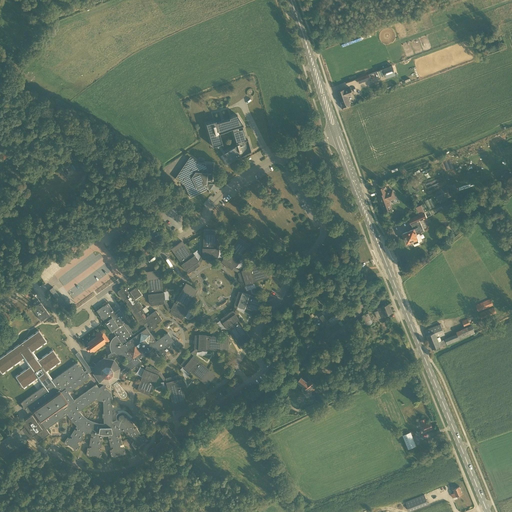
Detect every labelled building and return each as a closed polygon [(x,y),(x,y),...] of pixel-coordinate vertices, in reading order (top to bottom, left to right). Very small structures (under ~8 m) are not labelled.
[(359,83),(367,80),(365,75),(357,78),(359,83)] [(343,107),(350,104),(347,96),(353,94),(350,87),(337,92),(343,107)] [(251,150),(250,148),(248,139),(246,139),(243,128),(239,130),(238,127),(244,125),(237,115),(229,117),(229,119),(216,123),(216,121),(215,121),(206,124),(206,123),(206,124),(213,146),(222,143),(222,144),(219,132),(232,129),(236,142),(236,145),(234,146),(235,146),(225,152),(225,153),(230,161),(240,155),(241,156),(248,152),(251,150)] [(214,184),(214,183),(212,183),(213,163),(199,162),(190,156),(175,178),(184,185),(190,197),(208,189),(209,191),(209,190),(213,184),(214,184)] [(452,167),(451,164),(448,165),(447,161),(443,162),(445,169),(452,167)] [(429,192),(439,188),(437,184),(444,181),(442,176),(425,183),(429,192)] [(386,194),(385,193),(386,193),(384,187),(378,189),(380,195),(378,196),(384,211),(391,209),(388,201),(394,199),(392,192),(386,194)] [(438,201),(450,196),(446,187),(434,192),(438,201)] [(416,207),(419,215),(425,212),(421,204),(416,207)] [(470,213),(466,204),(461,206),(456,208),(460,218),(470,213)] [(415,216),(413,217),(409,219),(413,229),(403,233),(405,239),(407,243),(412,241),(414,244),(419,242),(416,235),(417,234),(416,233),(420,231),(420,232),(424,230),(421,225),(420,220),(427,217),(425,212),(419,215),(415,216)] [(202,256),(203,256),(203,259),(216,259),(216,256),(218,256),(218,248),(216,248),(217,234),(203,233),(203,248),(202,248),(202,256)] [(223,258),(224,259),(221,262),(226,265),(225,266),(227,267),(228,266),(232,269),(234,266),(235,267),(240,261),(239,260),(247,249),(237,241),(228,252),(227,252),(223,258)] [(185,271),(186,270),(188,273),(199,265),(197,263),(197,262),(198,262),(194,255),(192,256),(184,244),(173,252),(182,264),(181,264),(185,271)] [(249,268),(241,270),(242,272),(238,273),(240,278),(238,278),(239,281),(241,280),(242,285),(246,284),(246,285),(253,283),(253,282),(267,277),(263,265),(249,269),(249,268)] [(150,301),(151,305),(164,303),(163,300),(164,299),(163,292),(162,292),(160,278),(147,279),(149,294),(148,294),(149,301),(150,301)] [(112,332),(113,331),(117,336),(115,337),(113,339),(112,341),(111,343),(111,346),(112,349),(113,351),(108,355),(107,359),(104,359),(102,360),(100,361),(98,363),(96,365),(95,367),(91,367),(84,372),(78,362),(59,375),(58,375),(57,375),(56,375),(41,354),(38,356),(36,355),(35,355),(33,355),(32,356),(31,358),(31,359),(31,361),(28,363),(43,385),(42,385),(42,386),(42,387),(20,403),(27,413),(30,411),(32,413),(34,411),(35,413),(22,422),(25,426),(20,430),(18,426),(8,433),(8,434),(9,436),(0,442),(0,451),(2,454),(3,453),(4,455),(17,446),(18,448),(19,448),(28,441),(25,437),(29,435),(32,439),(34,438),(37,442),(49,433),(49,434),(50,433),(46,429),(67,414),(72,421),(75,424),(77,426),(75,427),(77,429),(76,430),(74,429),(70,436),(72,437),(71,438),(70,438),(69,438),(68,437),(64,443),(67,445),(68,444),(74,448),(73,449),(76,451),(80,445),(78,444),(79,443),(78,442),(79,441),(80,442),(84,435),(83,434),(84,433),(85,434),(87,432),(89,433),(91,434),(91,436),(93,436),(93,438),(91,438),(89,445),(91,446),(91,448),(90,447),(90,448),(87,448),(86,455),(90,455),(90,454),(97,455),(97,456),(101,457),(102,450),(100,450),(100,449),(99,449),(99,447),(101,447),(102,440),(100,439),(101,437),(103,438),(103,436),(105,436),(108,435),(108,438),(111,437),(111,439),(109,440),(111,447),(113,447),(113,448),(112,449),(112,450),(110,450),(111,457),(115,456),(115,455),(121,454),(122,454),(126,453),(124,447),(122,447),(122,446),(120,447),(120,445),(122,444),(120,437),(118,437),(118,435),(120,435),(119,433),(122,432),(124,431),(125,433),(127,431),(128,433),(126,434),(131,440),(132,439),(134,441),(133,442),(131,444),(135,449),(138,447),(138,446),(143,442),(144,443),(147,441),(143,435),(142,437),(141,436),(140,436),(139,435),(140,434),(136,427),(134,429),(133,427),(135,426),(131,421),(130,421),(129,419),(131,418),(126,413),(119,413),(116,420),(112,421),(112,392),(107,389),(106,389),(106,387),(106,386),(106,383),(107,383),(108,383),(109,383),(110,383),(112,382),(114,380),(116,379),(117,377),(118,376),(118,374),(122,375),(141,362),(139,360),(155,349),(156,350),(155,351),(157,354),(161,355),(163,353),(164,354),(166,352),(168,351),(170,350),(171,350),(174,348),(174,345),(172,342),(171,342),(170,340),(168,342),(164,337),(162,337),(157,340),(151,331),(156,327),(157,324),(161,321),(161,319),(155,311),(149,315),(146,317),(143,313),(145,312),(142,308),(143,306),(137,299),(143,295),(135,285),(130,289),(128,286),(124,289),(127,293),(125,294),(125,297),(126,299),(124,300),(127,303),(126,304),(140,324),(143,325),(143,324),(145,326),(133,335),(130,331),(133,329),(127,320),(119,309),(116,311),(115,309),(113,310),(108,303),(102,308),(94,313),(98,318),(100,316),(102,318),(112,332)] [(171,310),(170,313),(181,319),(183,316),(184,316),(188,310),(187,309),(194,296),(182,290),(175,303),(174,302),(171,309),(172,309),(171,310)] [(259,312),(263,300),(250,295),(250,294),(243,292),(242,293),(239,292),(237,296),(236,296),(235,299),(236,299),(235,304),(238,305),(238,306),(245,309),(245,308),(259,312)] [(275,296),(272,294),(270,293),(269,294),(268,295),(268,294),(266,297),(267,297),(266,298),(266,300),(271,303),(272,302),(275,297),(275,296)] [(475,305),(478,311),(493,305),(490,299),(475,305)] [(166,300),(163,300),(164,303),(168,312),(170,313),(171,310),(170,309),(166,300)] [(40,302),(32,308),(41,321),(49,315),(40,302)] [(378,310),(381,317),(385,316),(393,312),(389,303),(377,308),(378,310)] [(333,324),(340,319),(340,320),(348,315),(348,314),(347,315),(343,310),(340,312),(339,312),(337,313),(336,311),(336,310),(336,309),(336,308),(336,307),(335,307),(335,306),(334,306),(334,305),(333,305),(332,305),(331,305),(330,305),(329,305),(328,306),(328,307),(327,307),(327,308),(327,309),(327,310),(327,311),(328,311),(328,312),(329,313),(330,313),(331,313),(332,314),(332,313),(334,316),(329,320),(326,316),(325,317),(323,315),(320,317),(327,327),(332,324),(333,324)] [(494,307),(479,313),(481,319),(496,313),(494,307)] [(309,312),(306,309),(303,312),(308,318),(311,316),(309,312)] [(236,340),(247,332),(238,320),(239,320),(235,313),(234,314),(232,311),(227,314),(227,313),(224,315),(225,316),(221,319),(223,322),(222,322),(226,329),(228,328),(236,340)] [(34,322),(36,320),(31,313),(28,315),(34,322)] [(367,327),(374,324),(368,313),(361,316),(367,327)] [(465,327),(470,324),(467,318),(462,321),(465,327)] [(432,349),(445,344),(443,340),(439,342),(437,338),(445,334),(444,333),(442,327),(440,324),(425,330),(432,349)] [(101,333),(99,331),(94,334),(96,337),(88,343),(88,344),(87,345),(88,346),(87,346),(90,351),(91,350),(92,351),(93,350),(94,351),(109,340),(103,332),(101,333)] [(206,349),(220,350),(221,337),(206,336),(206,335),(199,334),(199,335),(195,335),(195,340),(193,340),(193,343),(194,343),(194,348),(198,349),(198,350),(206,350),(206,349)] [(456,341),(454,336),(445,339),(447,344),(456,341)] [(201,380),(209,370),(198,361),(199,360),(193,355),(192,356),(189,354),(186,358),(185,357),(183,359),(184,360),(181,364),(184,366),(183,367),(189,372),(190,371),(201,380)] [(142,377),(137,390),(149,395),(154,381),(156,382),(158,375),(157,374),(158,371),(159,371),(146,366),(145,369),(144,369),(141,376),(142,377)] [(158,371),(157,374),(159,374),(164,382),(167,381),(166,379),(165,379),(160,372),(158,371)] [(173,403),(185,400),(182,386),(183,386),(181,378),(180,378),(179,375),(166,378),(167,382),(166,382),(168,390),(169,389),(173,403)] [(307,382),(301,377),(298,381),(304,386),(302,388),(301,390),(304,393),(306,393),(309,391),(310,393),(317,387),(311,379),(307,382)] [(333,378),(330,381),(338,390),(341,387),(333,378)] [(427,423),(425,419),(421,420),(423,424),(425,431),(433,428),(430,421),(427,423)] [(180,444),(167,426),(160,431),(164,436),(160,439),(160,441),(161,442),(148,451),(150,454),(153,452),(154,454),(160,451),(158,448),(163,444),(163,446),(165,446),(169,443),(170,445),(169,446),(170,448),(171,447),(173,449),(180,444)] [(410,448),(417,445),(412,431),(405,434),(410,448)] [(453,498),(462,494),(459,486),(453,489),(455,492),(451,494),(453,498)] [(407,502),(410,511),(429,504),(425,494),(407,502)]
